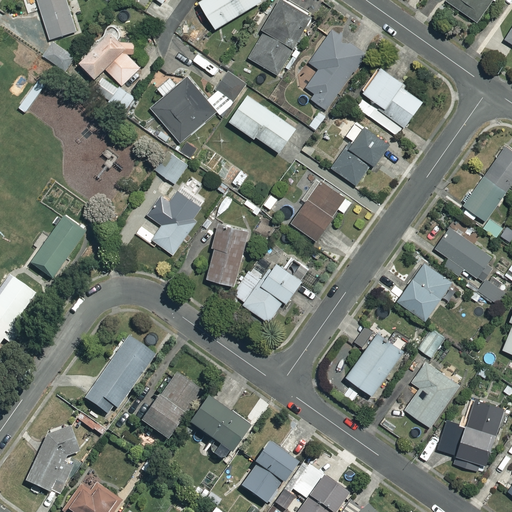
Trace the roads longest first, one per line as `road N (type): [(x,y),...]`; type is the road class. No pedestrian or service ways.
road 1 (residential): [(0,430),(86,308),(115,289),(143,291),(279,385)]
road 2 (residential): [(279,385),(488,87)]
road 3 (residential): [(279,385),(458,511)]
road 4 (residential): [(366,0),(488,87)]
